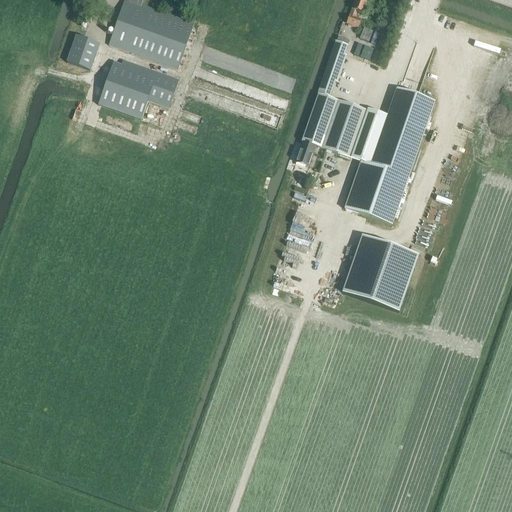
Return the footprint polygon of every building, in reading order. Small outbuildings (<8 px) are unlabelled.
[(127,0),(127,1),(125,1),(109,47),(178,71),(194,25),(142,6),(143,0),(127,0)] [(346,25),(358,29),(361,20),(356,18),(358,13),(363,15),(368,0),(355,0),(351,10),(346,25)] [(67,64),(90,72),(99,46),(76,37),(67,64)] [(380,61),(382,54),(370,51),(368,58),(380,61)] [(333,52),(318,95),(329,99),(344,56),(333,52)] [(98,106),(141,122),(148,103),(169,110),(179,81),(123,62),(122,66),(114,63),(98,106)] [(408,180),(426,130),(428,123),(435,103),(418,98),(417,97),(399,91),(398,91),(397,90),(387,117),(370,166),(408,180)] [(338,102),(329,99),(318,95),(302,142),(301,142),(301,143),(302,143),(316,148),(321,150),(338,102)] [(321,150),(350,160),(367,112),(363,111),(338,102),(321,150)] [(185,112),(203,117),(205,111),(188,105),(185,112)] [(295,164),(308,169),(316,148),(302,143),(295,164)] [(392,227),(398,209),(400,204),(407,183),(408,180),(370,166),(361,163),(360,164),(344,211),(392,227)] [(436,201),(425,213),(431,218),(442,207),(436,201)] [(293,227),(291,233),(304,238),(306,232),(293,227)] [(362,238),(342,295),(352,298),(398,314),(418,257),(362,238)] [(305,253),(299,258),(302,262),(308,256),(305,253)] [(343,284),(341,284),(344,275),(338,274),(331,301),(338,303),(343,284)]
